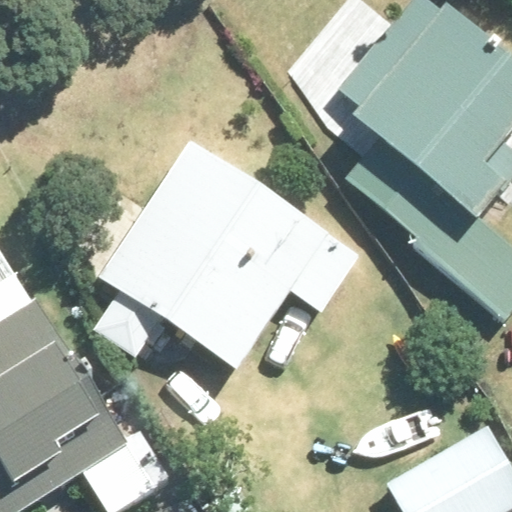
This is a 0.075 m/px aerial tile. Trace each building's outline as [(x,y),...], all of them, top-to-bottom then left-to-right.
[(426,0),(412,0),(339,91),(355,105),(350,111),(381,135),(344,180),(412,235),(413,250),(503,324),(511,312),(511,246),(477,218),(511,175),(511,146),(499,136),(511,119),(511,54),(444,0),(441,0),(436,7),(426,0)] [(118,295),(91,334),(132,361),(159,322),(232,372),(285,296),(314,316),(353,259),(186,145),(96,278),(118,295)] [(0,511),(22,511),(81,476),(104,511),(124,511),(170,483),(136,430),(124,437),(69,351),(63,354),(14,278),(0,286),(0,511)] [(511,472),(486,427),(388,483),(403,511),(506,511),(511,509),(511,472)] [(146,511),(194,511),(182,491),(146,511)] [(248,511),(238,495),(212,511),(248,511)]
